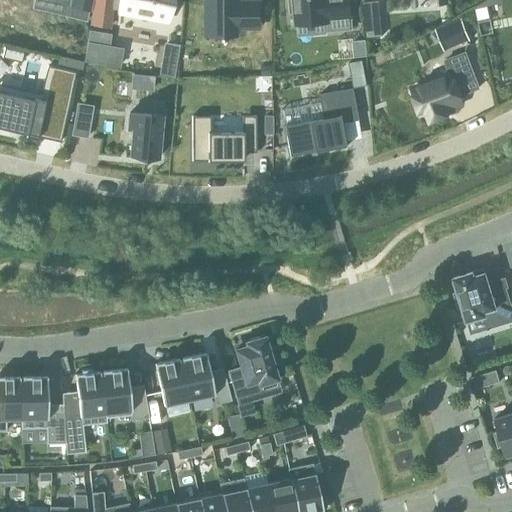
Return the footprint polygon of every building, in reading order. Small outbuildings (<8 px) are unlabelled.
[(73,0),(69,17),(86,21),(91,0),(73,0)] [(95,0),(91,24),(109,27),(112,11),(112,8),(120,10),(120,12),(167,21),(170,0),(95,0)] [(237,0),(203,0),(204,36),(238,36),(238,28),(260,28),(260,2),(245,2),(245,4),(238,4),(237,0)] [(289,0),(290,14),(296,13),(297,25),(326,22),(327,32),(352,30),(349,0),(289,0)] [(501,0),(486,0),(475,7),(475,9),(476,9),(487,7),(503,3),(501,0)] [(379,1),(363,2),(367,38),(383,36),(379,1)] [(461,21),(437,30),(441,40),(453,36),(456,45),(469,39),(461,21)] [(90,31),(85,61),(119,67),(122,49),(108,47),(110,35),(90,31)] [(366,40),(353,41),(354,57),(367,56),(366,40)] [(166,44),(165,54),(177,56),(178,46),(166,44)] [(4,48),(2,58),(21,62),(24,52),(4,48)] [(362,60),(349,63),(354,88),(367,86),(362,60)] [(261,65),(262,76),(271,75),(271,65),(261,65)] [(0,128),(23,134),(23,136),(26,136),(26,134),(34,136),(34,138),(37,139),(37,137),(42,117),(65,122),(76,73),(48,66),(47,68),(51,69),(45,94),(44,101),(12,94),(10,100),(0,97),(0,128)] [(451,75),(412,90),(420,110),(426,108),(429,115),(430,118),(431,120),(433,119),(442,116),(452,112),(450,107),(462,103),(459,96),(479,88),(471,67),(459,71),(461,76),(453,79),(451,75)] [(321,102),(282,109),(285,125),(284,125),(290,156),(348,146),(344,123),(359,120),(354,88),(320,95),(321,102)] [(77,103),(72,135),(87,138),(93,106),(77,103)] [(129,113),(128,129),(132,130),(130,155),(156,157),(156,159),(157,159),(158,158),(161,116),(129,113)] [(272,115),(264,115),(264,134),(272,134),(272,115)] [(210,116),(192,116),(192,161),(244,161),(243,152),(256,152),(256,132),(210,132),(210,116)] [(484,269),(454,278),(458,292),(454,293),(458,308),(463,307),(467,322),(485,316),(489,328),(511,321),(511,308),(505,287),(491,291),(484,269)] [(233,380),(231,381),(238,405),(250,401),(261,398),(259,390),(258,385),(277,379),(273,364),(277,363),(273,349),(269,350),(264,336),(244,341),(246,345),(234,349),(243,377),(233,380)] [(181,359),(180,359),(189,400),(213,395),(215,404),(231,400),(225,377),(211,380),(205,352),(181,358),(181,359)] [(178,358),(154,363),(163,405),(189,400),(180,359),(179,359),(178,358)] [(102,372),(101,372),(106,418),(131,415),(131,420),(149,418),(145,394),(130,396),(126,368),(102,371),(102,372)] [(496,370),(473,377),(476,389),(500,382),(496,370)] [(78,402),(62,404),(65,436),(83,434),(82,425),(106,422),(106,418),(101,372),(99,372),(99,371),(75,374),(78,402)] [(0,431),(6,432),(6,420),(21,419),(21,429),(20,378),(19,378),(19,376),(0,376),(0,431)] [(22,378),(20,378),(21,429),(46,428),(47,444),(66,444),(65,436),(62,404),(47,404),(46,376),(22,376),(22,378)] [(498,430),(494,431),(499,447),(502,446),(506,457),(511,455),(511,413),(494,419),(498,430)] [(303,425),(283,431),(287,442),(307,436),(303,425)] [(166,429),(153,432),(158,454),(170,451),(166,429)] [(283,431),(272,434),(273,436),(276,446),(287,442),(283,431)] [(247,441),(236,444),(238,452),(249,449),(248,444),(247,441)] [(236,444),(224,447),(225,450),(226,455),(238,452),(236,444)] [(200,447),(188,449),(190,457),(202,455),(201,449),(200,447)] [(188,449),(177,452),(177,454),(178,460),(190,457),(188,449)] [(155,461),(143,463),(145,471),(157,469),(156,463),(155,461)] [(143,463),(132,465),(132,467),(133,473),(145,471),(143,463)] [(312,463),(289,468),(291,478),(298,511),(320,511),(321,511),(322,510),(322,508),(325,508),(323,496),(319,497),(314,473),(312,463)] [(50,472),(38,473),(39,475),(39,481),(51,481),(51,475),(50,472)] [(5,474),(4,482),(16,482),(16,475),(16,473),(5,474)] [(250,511),(243,478),(219,483),(225,511),(250,511)] [(244,478),(243,478),(250,511),(273,511),(267,483),(246,488),(244,478)] [(298,511),(291,478),(267,483),(273,511),(298,511)] [(221,493),(199,498),(201,511),(225,511),(219,483),(221,493)] [(103,492),(91,493),(92,511),(130,511),(128,503),(105,508),(103,492)] [(50,507),(49,511),(86,511),(85,495),(74,495),(73,508),(50,507)] [(201,511),(199,498),(175,503),(177,511),(201,511)] [(130,511),(129,503),(128,503),(130,511),(153,511),(153,508),(133,511),(130,511)] [(177,511),(175,503),(153,508),(153,511),(177,511)]
